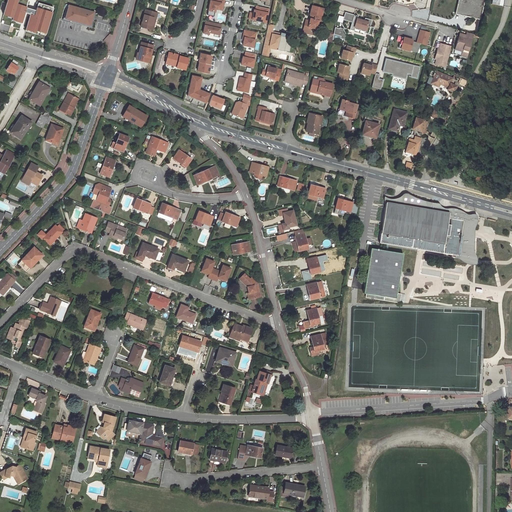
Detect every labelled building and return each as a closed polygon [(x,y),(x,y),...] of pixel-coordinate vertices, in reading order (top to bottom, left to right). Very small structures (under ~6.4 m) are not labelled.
[(17,20),(22,21),(28,2),(25,1),(25,0),(7,0),(4,11),(14,14),(13,17),(12,20),(16,21),(17,20)] [(224,0),(210,0),(207,15),(214,17),(216,9),(222,10),(224,0)] [(458,0),(458,4),(461,5),(460,7),(457,7),(457,10),(466,12),(466,10),(472,12),(472,13),(481,15),(484,0),(458,0)] [(38,3),(34,15),(30,14),(26,27),(34,30),(36,30),(37,28),(44,30),(46,31),(52,12),(50,11),(51,6),(38,3)] [(94,15),(95,12),(68,4),(64,20),(90,27),(94,15)] [(250,13),(249,19),(266,22),(269,9),(256,6),(255,11),(254,10),(253,14),(250,13)] [(306,31),(314,33),(315,29),(316,29),(318,21),(320,22),(323,9),(312,6),(310,15),(311,15),(309,21),(306,20),(303,29),(307,30),(306,31)] [(153,18),(155,19),(156,19),(157,13),(145,10),(141,27),(150,30),(153,18)] [(480,19),(481,15),(472,13),(472,12),(466,10),(466,12),(457,10),(456,13),(480,19)] [(357,16),(345,13),(343,20),(351,22),(350,26),(354,27),(360,29),(359,30),(365,32),(364,33),(371,35),(373,27),(370,26),(372,20),(365,18),(364,21),(356,19),(357,16)] [(221,24),(206,21),(203,33),(208,34),(209,33),(214,34),(213,36),(218,37),(219,33),(221,34),(222,30),(220,30),(221,24)] [(343,30),(335,28),(333,34),(340,36),(340,39),(344,40),(345,34),(343,30)] [(256,32),(244,30),(243,37),(244,38),(244,41),(243,45),(253,47),(256,32)] [(413,39),(402,36),(398,48),(409,52),(410,51),(418,53),(420,44),(426,45),(429,33),(420,30),(417,41),(417,42),(412,40),(413,39)] [(266,33),(264,44),(269,45),(269,47),(277,49),(278,45),(285,46),(287,37),(280,36),(277,35),(277,33),(272,32),(272,34),(266,33)] [(473,34),(467,32),(465,39),(471,40),(473,34)] [(471,40),(465,39),(458,37),(455,50),(462,52),(461,55),(466,57),(471,40)] [(148,57),(150,57),(153,46),(141,42),(139,49),(138,53),(137,53),(135,59),(147,62),(148,57)] [(439,49),(438,54),(436,59),(435,65),(445,67),(451,46),(440,44),(439,49)] [(356,48),(347,46),(346,51),(343,50),(341,59),(350,61),(351,57),(353,53),(354,53),(356,48)] [(178,55),(169,52),(166,64),(176,66),(176,67),(185,70),(188,58),(178,56),(178,55)] [(243,57),(241,64),(253,67),(254,59),(255,54),(246,52),(244,57),(243,57)] [(201,53),(199,62),(213,65),(214,61),(210,61),(212,56),(201,53)] [(417,79),(420,67),(387,60),(385,69),(388,70),(387,73),(393,74),(392,76),(397,77),(397,75),(407,77),(407,74),(412,75),(411,77),(417,79)] [(214,65),(213,65),(199,62),(197,71),(208,73),(209,69),(213,70),(214,65)] [(14,74),(18,68),(11,63),(6,70),(10,72),(10,71),(14,74)] [(340,74),(338,79),(339,79),(343,80),(347,81),(348,76),(347,75),(348,71),(349,67),(339,64),(337,73),(340,74)] [(372,65),(371,66),(367,65),(363,64),(360,74),(369,76),(370,73),(375,74),(377,66),(372,65)] [(279,81),(281,73),(275,71),(276,69),(269,67),(270,66),(266,65),(264,70),(263,70),(262,75),(265,76),(270,77),(274,78),(273,80),(279,81)] [(306,85),(308,77),(303,76),(303,75),(288,70),(285,79),(292,81),(292,83),(300,86),(301,84),(306,85)] [(453,84),(455,79),(453,79),(437,72),(437,71),(435,70),(433,76),(435,77),(434,79),(432,83),(433,84),(439,86),(440,83),(449,87),(448,89),(454,92),(456,86),(453,84)] [(248,93),(252,74),(245,73),(244,78),(241,77),(240,78),(237,90),(248,93)] [(375,74),(371,88),(380,90),(382,80),(378,79),(379,75),(375,74)] [(202,77),(192,75),(187,96),(193,98),(195,98),(198,90),(197,88),(198,86),(200,86),(202,77)] [(323,91),(322,95),(329,96),(332,85),(327,83),(326,84),(322,83),(323,79),(318,78),(319,77),(314,76),(314,80),(313,79),(311,90),(318,92),(318,90),(323,91)] [(460,83),(466,86),(468,81),(462,78),(460,83)] [(51,85),(40,79),(38,82),(49,88),(51,85)] [(38,82),(29,99),(39,105),(49,88),(38,82)] [(198,99),(202,91),(198,90),(195,98),(193,98),(199,101),(198,99)] [(202,91),(198,99),(199,101),(206,104),(210,94),(205,92),(203,96),(200,95),(202,92),(202,91)] [(71,107),(76,98),(68,94),(60,109),(69,115),(73,108),(71,107)] [(212,96),(209,104),(220,109),(224,100),(212,96)] [(231,114),(242,118),(247,105),(250,106),(251,102),(249,101),(248,101),(243,99),(242,102),(239,101),(236,103),(231,114)] [(348,117),(354,118),(355,114),(357,104),(348,102),(348,101),(342,99),(339,110),(350,112),(348,117)] [(133,110),(128,106),(122,116),(125,118),(124,120),(128,122),(129,119),(134,122),(134,123),(140,127),(147,116),(140,112),(140,113),(133,110)] [(260,120),(272,123),(274,114),(266,112),(266,109),(258,106),(255,120),(260,122),(260,120)] [(406,113),(395,110),(392,119),(391,119),(389,127),(398,129),(399,125),(403,126),(406,113)] [(322,116),(312,114),(309,123),(308,123),(306,131),(309,132),(314,133),(318,134),(322,116)] [(36,123),(43,127),(48,118),(43,116),(41,115),(36,123)] [(48,118),(43,127),(45,128),(52,116),(50,115),(49,115),(48,118)] [(20,139),(31,122),(21,116),(10,132),(20,139)] [(375,138),(379,125),(371,123),(372,118),(365,116),(364,120),(366,121),(362,132),(370,134),(369,136),(375,138)] [(422,120),(416,118),(415,120),(413,128),(416,129),(416,130),(420,131),(421,133),(424,133),(424,134),(429,133),(428,128),(427,128),(427,126),(428,124),(421,122),(422,120)] [(57,144),(62,129),(51,125),(48,134),(47,133),(45,140),(57,144)] [(489,130),(482,125),(475,135),(481,140),(489,130)] [(126,142),(128,137),(119,134),(116,143),(113,142),(111,147),(123,152),(126,142)] [(154,148),(156,149),(165,152),(168,143),(151,137),(145,153),(152,155),(154,148)] [(413,139),(409,138),(405,153),(411,155),(411,153),(415,154),(419,141),(413,139)] [(0,171),(4,173),(14,154),(6,150),(3,156),(2,158),(0,156),(0,171)] [(182,165),(185,167),(191,159),(179,150),(173,158),(182,165)] [(115,161),(106,158),(100,173),(109,177),(115,161)] [(38,167),(31,163),(23,178),(22,177),(20,180),(21,180),(28,184),(30,182),(36,185),(42,175),(35,172),(38,167)] [(268,167),(252,163),(249,172),(254,173),(253,175),(254,178),(260,179),(262,178),(263,175),(266,176),(268,167)] [(215,177),(212,168),(193,176),(197,184),(215,177)] [(491,177),(484,171),(475,181),(482,187),(491,177)] [(296,181),(280,177),(277,185),(294,190),(296,181)] [(91,207),(109,214),(111,207),(108,206),(110,200),(109,198),(108,198),(111,189),(110,188),(102,185),(99,184),(96,185),(93,193),(98,195),(96,201),(94,200),(91,207)] [(310,185),(307,198),(316,200),(317,197),(323,198),(325,189),(310,185)] [(409,205),(409,206),(386,202),(379,242),(386,243),(389,244),(457,255),(457,254),(471,258),(472,237),(460,233),(461,230),(461,227),(462,227),(463,228),(465,228),(466,229),(467,229),(468,228),(469,228),(472,227),(473,226),(474,225),(475,223),(475,222),(476,221),(475,219),(475,218),(475,217),(474,216),(473,216),(472,215),(471,216),(469,217),(468,217),(467,217),(459,216),(460,212),(457,210),(454,210),(453,210),(450,210),(449,210),(448,211),(448,212),(449,213),(434,210),(434,209),(434,208),(435,208),(436,208),(437,208),(438,208),(438,207),(439,207),(439,206),(439,205),(438,204),(428,203),(425,202),(421,201),(416,199),(413,198),(408,195),(407,194),(406,194),(405,194),(404,195),(403,195),(403,196),(402,196),(402,198),(402,199),(403,201),(404,202),(405,202),(406,202),(407,202),(408,203),(409,204),(409,205)] [(386,199),(386,202),(409,206),(409,205),(409,204),(408,203),(407,202),(406,202),(405,202),(404,202),(403,201),(402,199),(402,198),(402,196),(401,197),(399,199),(396,200),(392,200),(390,200),(388,200),(386,199)] [(147,213),(149,206),(150,204),(145,202),(146,200),(137,197),(133,208),(147,213)] [(356,214),(358,205),(352,203),(352,202),(338,199),(335,208),(344,210),(356,214)] [(175,210),(175,209),(162,204),(158,212),(177,219),(180,212),(175,210)] [(439,206),(439,205),(439,206),(439,207),(438,207),(438,208),(437,208),(436,208),(435,208),(434,208),(434,209),(434,210),(449,213),(448,212),(448,211),(449,210),(450,210),(447,210),(444,210),(441,208),(439,206)] [(287,227),(288,227),(296,225),(292,211),(283,213),(282,210),(278,211),(279,216),(283,215),(285,224),(286,224),(287,227)] [(213,217),(198,211),(195,220),(209,225),(213,217)] [(225,223),(230,224),(236,227),(239,218),(225,212),(222,222),(225,223)] [(85,221),(82,229),(91,233),(97,219),(85,214),(82,220),(85,221)] [(118,236),(117,237),(122,239),(126,229),(108,222),(105,231),(109,233),(118,236)] [(56,238),(62,232),(60,230),(61,228),(58,225),(57,227),(55,225),(45,235),(41,231),(37,235),(42,240),(42,239),(49,245),(56,238)] [(473,229),(474,225),(473,226),(472,227),(469,228),(468,228),(467,229),(466,229),(465,228),(463,228),(462,227),(461,227),(461,230),(460,233),(472,237),(472,232),(473,229)] [(138,226),(136,234),(141,236),(144,228),(138,226)] [(303,230),(294,232),(296,237),(295,237),(296,241),(298,252),(308,249),(307,246),(306,240),(303,230)] [(248,242),(231,245),(233,255),(250,251),(248,242)] [(158,249),(143,243),(139,253),(137,257),(143,259),(143,258),(144,255),(150,257),(149,259),(154,261),(155,259),(157,252),(158,249)] [(41,255),(37,251),(33,248),(22,260),(29,267),(36,260),(35,259),(37,256),(39,258),(41,255)] [(404,253),(387,251),(385,250),(370,248),(368,265),(366,276),(363,293),(384,297),(383,300),(400,303),(402,294),(397,293),(399,281),(401,271),(404,253)] [(137,257),(139,253),(137,252),(135,258),(142,261),(143,259),(137,257)] [(172,255),(167,267),(173,270),(174,267),(179,269),(179,270),(184,272),(188,261),(172,255)] [(320,256),(307,259),(310,274),(320,272),(317,262),(321,262),(320,256)] [(214,262),(206,258),(201,270),(209,273),(208,277),(217,281),(218,277),(226,280),(231,268),(222,265),(220,271),(212,268),(214,262)] [(26,271),(29,267),(22,260),(18,264),(26,271)] [(355,269),(351,268),(346,290),(351,291),(355,269)] [(16,279),(8,272),(7,274),(14,281),(16,279)] [(14,281),(7,274),(0,281),(0,292),(3,295),(14,281)] [(256,295),(259,294),(258,288),(257,288),(256,284),(257,283),(251,278),(250,280),(244,274),(239,279),(247,287),(249,293),(250,298),(256,297),(256,295)] [(322,282),(307,286),(310,300),(325,297),(322,282)] [(156,304),(161,306),(166,308),(169,300),(152,293),(148,303),(156,306),(156,304)] [(61,301),(50,297),(47,304),(43,302),(40,310),(55,316),(61,301)] [(188,308),(181,305),(176,316),(191,323),(195,314),(187,311),(188,308)] [(316,309),(307,311),(309,321),(310,325),(313,325),(319,323),(317,312),(316,309)] [(84,326),(91,329),(94,330),(101,314),(91,310),(84,326)] [(146,320),(127,313),(124,320),(127,322),(126,324),(139,329),(139,328),(142,330),(146,320)] [(19,335),(21,335),(24,327),(27,328),(29,321),(30,319),(27,318),(26,320),(21,318),(18,325),(15,323),(13,329),(12,328),(8,339),(11,340),(16,342),(15,345),(15,346),(19,348),(22,340),(20,339),(18,338),(19,335)] [(232,335),(236,325),(234,324),(229,337),(238,340),(239,338),(232,335)] [(242,327),(236,325),(232,335),(239,338),(247,341),(252,329),(245,326),(244,328),(242,327)] [(328,344),(325,333),(310,337),(313,347),(310,348),(311,352),(318,351),(323,349),(322,345),(328,344)] [(38,345),(34,354),(43,357),(50,340),(40,336),(36,344),(38,345)] [(201,342),(182,336),(179,346),(197,352),(201,342)] [(93,365),(96,356),(99,348),(89,345),(83,360),(93,365)] [(70,351),(61,346),(54,361),(63,366),(70,351)] [(143,349),(135,346),(132,355),(130,355),(127,362),(136,365),(143,349)] [(236,353),(219,348),(215,361),(221,363),(222,360),(232,363),(236,353)] [(175,369),(164,365),(159,381),(169,385),(172,377),(175,369)] [(271,375),(259,372),(257,380),(256,379),(252,392),(263,395),(267,383),(268,383),(271,375)] [(125,382),(126,380),(121,378),(118,386),(121,387),(123,388),(122,391),(128,393),(131,388),(139,391),(143,383),(130,378),(129,381),(128,383),(125,382)] [(230,405),(235,388),(223,384),(221,391),(224,392),(221,402),(220,404),(225,406),(226,403),(230,405)] [(45,400),(42,395),(39,394),(40,392),(31,388),(28,396),(36,399),(36,401),(37,401),(33,410),(41,413),(44,404),(43,403),(45,400)] [(100,434),(100,435),(102,437),(104,438),(111,431),(115,417),(104,414),(102,422),(104,422),(105,423),(104,428),(102,427),(101,427),(97,430),(100,434)] [(139,441),(161,445),(163,437),(151,435),(153,425),(129,420),(128,424),(127,431),(137,433),(141,433),(139,441)] [(67,428),(64,427),(55,425),(53,435),(61,437),(61,439),(71,442),(75,427),(68,426),(67,428)] [(29,447),(33,448),(34,443),(33,442),(36,432),(25,428),(22,437),(23,437),(26,438),(26,440),(24,440),(22,447),(27,449),(29,447)] [(111,431),(104,438),(107,441),(114,435),(111,431)] [(191,454),(193,444),(180,441),(178,452),(191,454)] [(262,448),(247,445),(246,454),(260,457),(262,448)] [(290,458),(292,448),(277,445),(276,451),(275,455),(290,458)] [(97,466),(106,468),(109,450),(90,446),(87,460),(98,462),(97,466)] [(210,460),(219,462),(225,463),(227,452),(211,449),(209,459),(210,460)] [(141,458),(135,473),(136,474),(144,477),(146,470),(147,470),(150,462),(152,456),(143,453),(141,459),(141,458)] [(13,476),(17,482),(17,484),(24,480),(22,477),(25,475),(19,465),(15,467),(10,466),(0,472),(0,474),(2,478),(5,476),(8,477),(9,478),(10,475),(13,476)] [(302,491),(304,491),(305,486),(285,483),(284,489),(283,493),(288,494),(301,497),(302,491)] [(268,488),(250,485),(248,496),(267,499),(266,501),(271,502),(273,492),(268,491),(268,488)] [(287,497),(288,494),(283,493),(284,489),(281,488),(280,496),(287,497)]
